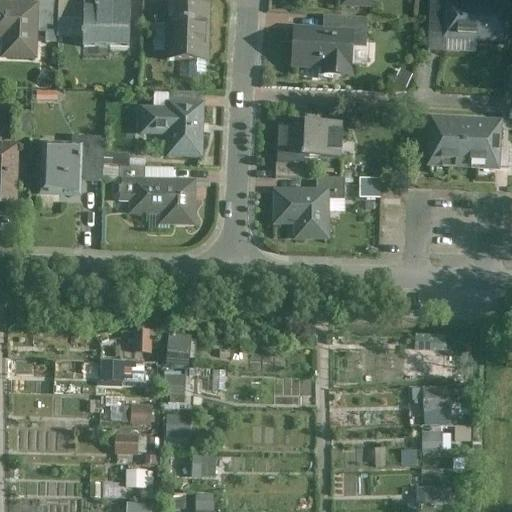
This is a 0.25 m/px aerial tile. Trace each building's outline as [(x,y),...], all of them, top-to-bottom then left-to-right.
[(61,19),(61,0),(36,0),(37,3),(41,3),(40,32),(48,32),(48,42),(61,42),(61,19)] [(88,19),(88,0),(61,0),(61,19),(88,19)] [(136,47),(135,0),(88,0),(88,19),(88,48),(136,47)] [(145,0),(146,24),(168,25),(169,4),(182,4),(182,0),(145,0)] [(378,0),(341,0),(341,7),(378,9),(378,0)] [(509,45),(510,4),(431,1),(428,52),(446,53),(447,41),(509,45)] [(40,32),(41,3),(37,3),(0,2),(0,37),(3,37),(2,61),(40,61),(40,32)] [(212,62),(213,5),(182,4),(169,4),(168,25),(167,61),(212,62)] [(324,17),(324,29),(355,31),(354,48),(367,48),(368,18),(324,17)] [(321,77),(353,78),(354,48),(355,31),(324,29),(294,29),(292,70),(321,70),(321,77)] [(174,94),(174,103),(205,104),(205,94),(174,94)] [(207,160),(208,104),(205,104),(174,103),(171,103),(171,108),(145,108),(144,137),(170,138),(170,159),(207,160)] [(34,113),(18,113),(18,139),(33,139),(34,113)] [(501,147),(502,120),(430,118),(429,166),(500,169),(500,167),(501,147)] [(341,160),(343,124),(305,122),(304,130),(278,130),(277,165),(304,165),(304,160),(341,160)] [(86,138),(85,149),(85,183),(106,183),(107,137),(86,138)] [(0,208),(21,209),(22,146),(0,146),(0,208)] [(510,149),(501,147),(500,167),(510,170),(510,149)] [(85,183),(85,149),(43,148),(43,197),(85,197),(85,183)] [(304,165),(277,165),(276,178),(304,178),(304,165)] [(124,168),(124,180),(148,180),(148,168),(124,168)] [(317,180),(317,190),(330,190),(330,202),(345,201),(345,179),(317,180)] [(199,227),(200,181),(148,180),(124,180),(116,187),(115,197),(121,204),(132,205),(131,215),(162,217),(162,226),(199,227)] [(330,202),(330,190),(317,190),(272,190),(273,227),(293,227),(293,242),(330,242),(330,202)] [(138,354),(154,354),(155,324),(139,324),(138,354)] [(167,334),(165,360),(189,362),(191,337),(167,334)] [(165,373),(165,397),(185,397),(185,373),(165,373)] [(423,415),(454,413),(452,386),(421,388),(423,415)] [(153,425),(153,405),(131,405),(131,425),(153,425)] [(166,447),(191,447),(191,415),(166,415),(166,447)] [(422,453),(441,453),(441,434),(422,434),(422,453)] [(143,439),(112,438),(112,454),(143,454),(143,439)] [(214,479),(214,454),(191,454),(190,478),(214,479)] [(127,469),(127,488),(149,489),(149,470),(127,469)] [(214,511),(214,495),(195,495),(195,511),(214,511)] [(151,511),(152,503),(124,503),(124,511),(151,511)]
